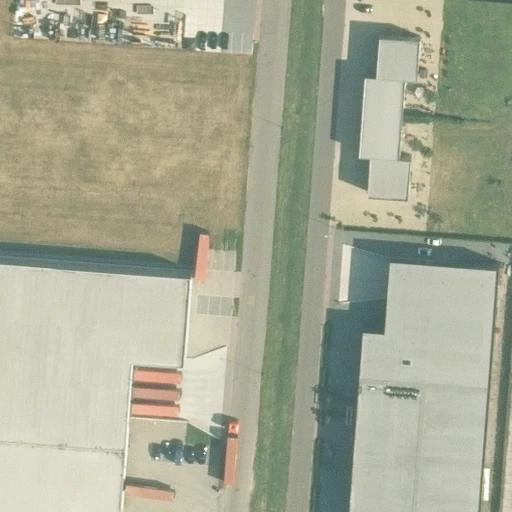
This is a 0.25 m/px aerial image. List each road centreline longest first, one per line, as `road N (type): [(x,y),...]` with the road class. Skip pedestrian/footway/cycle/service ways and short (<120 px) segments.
road 1 (unclassified): [(295,511),(335,0)]
road 2 (unclassified): [(275,0),(237,511)]
